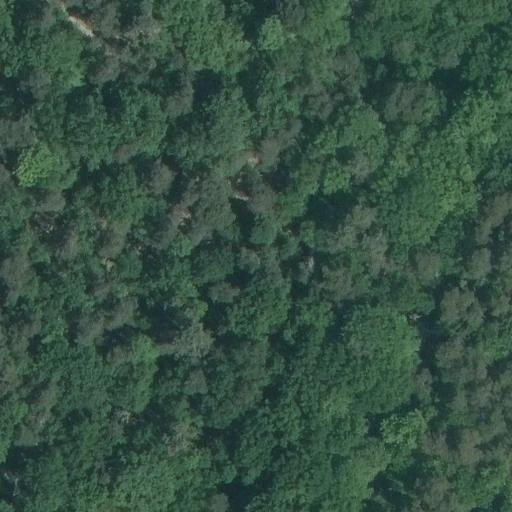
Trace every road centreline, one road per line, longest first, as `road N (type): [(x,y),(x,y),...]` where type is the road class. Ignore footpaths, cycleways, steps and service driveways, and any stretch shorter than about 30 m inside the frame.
road 1 (track): [(362,511),(511,107)]
road 2 (unknown): [(0,305),(129,339),(260,388)]
road 3 (unknown): [(260,388),(292,511)]
